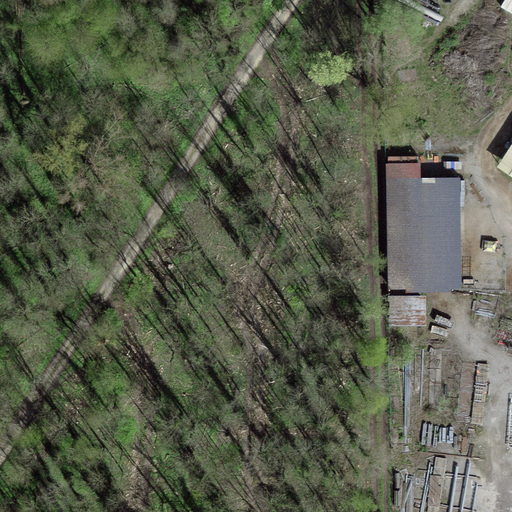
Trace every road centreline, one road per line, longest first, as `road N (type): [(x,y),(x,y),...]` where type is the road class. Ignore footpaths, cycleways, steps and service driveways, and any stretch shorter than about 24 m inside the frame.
road 1 (track): [(296,0),(0,468)]
road 2 (track): [(376,511),(364,308),(362,0)]
